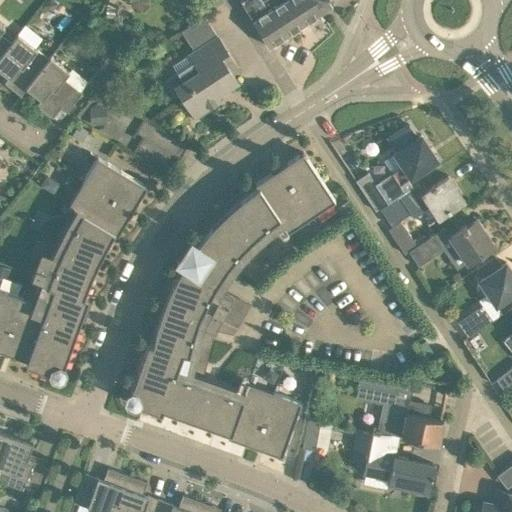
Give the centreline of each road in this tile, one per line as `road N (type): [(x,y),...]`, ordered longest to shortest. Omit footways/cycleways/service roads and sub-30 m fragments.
road 1 (residential): [(83,416),(129,286),(188,196),(277,122),(419,36)]
road 2 (residential): [(323,511),(83,416)]
road 3 (residential): [(439,511),(471,374)]
